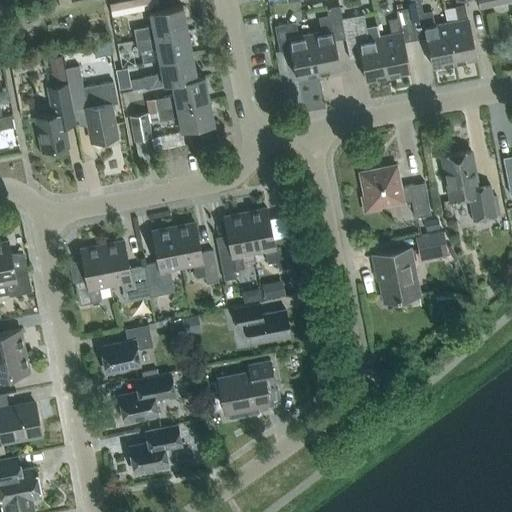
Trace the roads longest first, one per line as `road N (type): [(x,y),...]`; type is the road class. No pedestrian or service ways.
road 1 (residential): [(179,511),(343,409),(354,380),(313,149)]
road 2 (residential): [(47,214),(92,511)]
road 3 (residential): [(47,214),(241,186),(258,173),(262,156)]
road 4 (residential): [(313,149),(337,125),(511,89)]
road 5 (residential): [(262,156),(231,0)]
